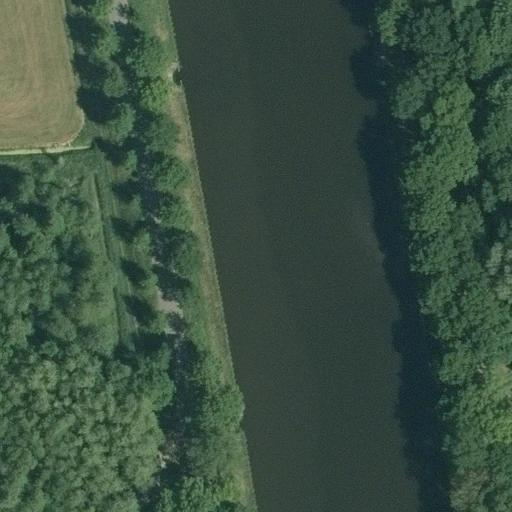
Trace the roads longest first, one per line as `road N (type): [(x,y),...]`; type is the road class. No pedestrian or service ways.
road 1 (unclassified): [(205,511),(115,0)]
road 2 (unclassified): [(496,511),(412,0)]
